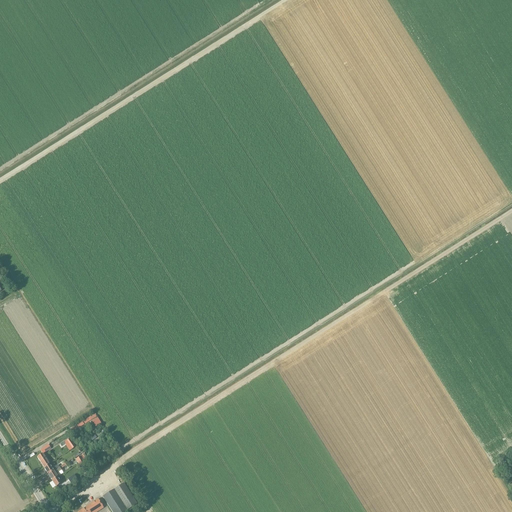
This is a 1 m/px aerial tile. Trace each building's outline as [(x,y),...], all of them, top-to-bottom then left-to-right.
[(75,447),(69,439),(66,441),(72,449),(75,447)] [(49,465),(45,458),(42,454),(37,457),(40,462),(44,468),(49,465)] [(82,455),(75,459),(79,466),(84,463),(84,461),(85,460),(82,455)] [(53,471),(49,465),(44,468),(48,474),(53,471)] [(60,470),(59,467),(56,469),(53,471),(48,474),(52,481),(57,477),(60,476),(57,472),(60,470)] [(61,484),(57,477),(52,481),(56,487),(61,484)] [(111,511),(125,511),(127,511),(137,504),(124,483),(114,490),(102,497),(111,511)] [(96,511),(103,508),(98,500),(77,511),(96,511)]
